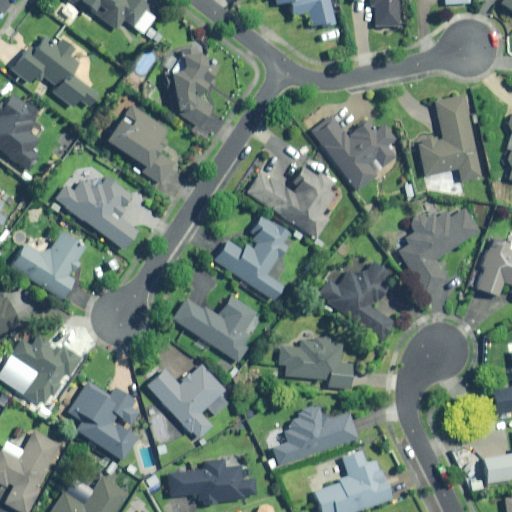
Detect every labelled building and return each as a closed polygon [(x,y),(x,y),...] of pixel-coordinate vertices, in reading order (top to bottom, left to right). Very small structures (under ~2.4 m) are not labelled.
[(91,17),(96,21),(113,32),(121,21),(140,34),(151,18),(142,11),(145,6),(135,0),(67,0),(69,1),(66,5),(89,21),(91,17)] [(270,0),(272,6),(284,3),(288,22),(296,21),(295,16),(304,13),(307,28),(332,22),(326,0),(270,0)] [(362,0),(363,7),(371,7),(371,24),(394,23),(393,0),(362,0)] [(511,0),(497,0),(495,4),(511,15),(511,0)] [(49,48),(37,39),(29,49),(25,46),(6,70),(25,85),(29,80),(35,84),(40,79),(52,88),(48,93),(68,109),(75,101),(85,109),(95,97),(67,75),(75,64),(67,58),(72,52),(56,39),(49,48)] [(165,74),(171,111),(196,127),(207,111),(194,103),(205,86),(194,79),(202,67),(202,66),(202,65),(202,63),(202,62),(202,61),(201,60),(201,59),(200,58),(200,57),(199,56),(198,55),(197,54),(196,53),(195,53),(194,52),(193,47),(175,50),(177,60),(165,74)] [(24,132),(31,123),(28,121),(35,111),(24,103),(22,106),(5,93),(0,99),(0,154),(24,173),(36,157),(28,152),(36,141),(24,132)] [(477,178),(459,98),(429,105),(436,138),(412,144),(420,177),(454,169),(457,183),(477,178)] [(171,165),(153,153),(157,147),(153,144),(162,130),(127,107),(117,123),(112,120),(99,140),(142,169),(138,175),(156,187),(171,165)] [(370,128),(363,118),(341,135),(327,116),(306,132),(352,193),(374,177),(372,173),(393,157),(384,146),(391,141),(377,123),(370,128)] [(314,178),(298,168),(284,190),(257,172),(243,194),(312,239),(325,220),(318,215),(330,196),(324,192),(330,183),(316,174),(314,178)] [(122,209),(119,207),(127,196),(102,178),(91,192),(76,181),(71,188),(64,183),(51,201),(120,251),(134,232),(116,219),(122,209)] [(431,262),(475,231),(458,207),(444,216),(440,211),(433,215),(426,205),(400,223),(406,232),(397,238),(401,244),(390,252),(420,294),(443,278),(431,262)] [(255,215),(244,232),(248,235),(246,238),(254,244),(250,250),(242,245),(238,251),(221,240),(208,261),(270,301),(280,286),(264,276),(284,245),(279,242),(285,234),(255,215)] [(82,250),(56,234),(41,258),(20,244),(5,267),(58,301),(71,280),(67,278),(76,264),(74,262),(82,250)] [(507,245),(488,239),(472,290),(495,297),(499,282),(511,286),(511,289),(510,298),(511,298),(511,252),(505,251),(507,245)] [(383,274),(368,264),(363,271),(350,262),(333,287),(324,281),(313,297),(378,341),(391,323),(370,308),(383,290),(375,284),(383,274)] [(0,332),(15,326),(0,293),(0,332)] [(199,309),(186,301),(172,323),(235,363),(245,347),(240,344),(246,336),(242,333),(254,314),(227,296),(214,315),(200,307),(199,309)] [(52,343),(50,346),(45,342),(29,333),(27,336),(20,348),(15,345),(0,369),(19,380),(11,393),(32,405),(39,409),(45,398),(49,401),(59,384),(64,376),(66,378),(78,359),(61,349),(52,343)] [(291,339),(291,344),(274,343),(274,365),(280,366),(280,379),(324,380),(324,388),(347,389),(348,364),(337,363),(338,348),(334,348),(334,343),(325,343),(325,338),(302,337),(301,339),(291,339)] [(511,351),(507,352),(509,369),(504,369),(507,388),(487,391),(490,414),(511,411),(511,351)] [(198,414),(200,413),(205,408),(212,416),(224,404),(218,397),(224,391),(199,364),(188,374),(186,372),(180,377),(183,379),(175,386),(159,369),(140,386),(185,435),(187,434),(193,441),(209,426),(198,414)] [(243,375),(243,386),(262,387),(262,377),(243,375)] [(79,421),(71,432),(118,463),(135,438),(125,431),(137,413),(128,408),(133,401),(109,386),(104,394),(84,381),(64,411),(79,421)] [(314,406),(310,407),(309,405),(297,409),(298,412),(292,414),(294,419),(284,422),(287,429),(277,432),(281,444),(269,448),(272,458),(263,461),(266,470),(275,467),(354,439),(346,417),(344,410),(324,417),(319,419),(314,406)] [(6,491),(0,503),(0,504),(14,511),(24,511),(35,492),(31,490),(56,444),(42,436),(30,430),(28,432),(19,450),(1,441),(0,441),(0,487),(1,489),(6,491)] [(511,448),(509,449),(510,455),(478,459),(482,486),(511,481),(511,430),(510,431),(511,444),(511,448)] [(163,445),(152,448),(155,458),(166,455),(163,445)] [(86,463),(86,464),(89,466),(90,467),(91,467),(93,468),(94,467),(96,467),(97,467),(98,466),(99,465),(100,464),(101,462),(102,461),(102,460),(102,458),(101,457),(101,455),(100,454),(99,453),(98,452),(97,451),(95,451),(94,450),(92,450),(91,451),(89,451),(88,452),(87,453),(86,454),(85,456),(85,457),(85,458),(85,460),(85,461),(86,463)] [(313,511),(352,511),(388,499),(377,469),(374,470),(371,460),(362,463),(358,450),(337,458),(343,476),(332,480),(332,482),(306,492),(313,511)] [(244,502),(243,496),(251,496),(250,478),(241,478),(240,466),(237,466),(222,467),(222,460),(200,462),(200,471),(162,473),(164,498),(193,496),(193,508),(215,506),(215,503),(244,502)] [(111,474),(117,465),(112,461),(105,470),(111,474)] [(62,490),(48,511),(115,511),(128,492),(100,475),(82,503),(62,490)] [(151,475),(141,481),(151,498),(161,493),(151,475)] [(511,511),(511,497),(500,497),(500,511),(511,511)] [(273,511),(271,506),(265,503),(259,505),(256,511),(255,511),(273,511)]
